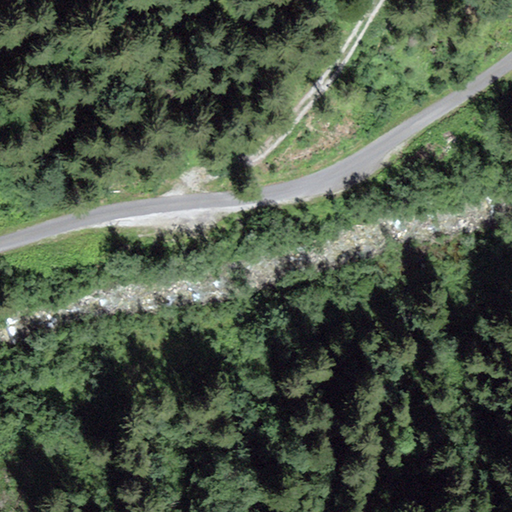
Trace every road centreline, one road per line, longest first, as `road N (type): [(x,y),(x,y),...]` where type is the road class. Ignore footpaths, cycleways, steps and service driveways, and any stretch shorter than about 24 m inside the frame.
road 1 (unclassified): [(511,65),(373,161),(318,185),(0,243)]
road 2 (track): [(177,205),(187,177),(247,164),(298,133),(380,0)]
